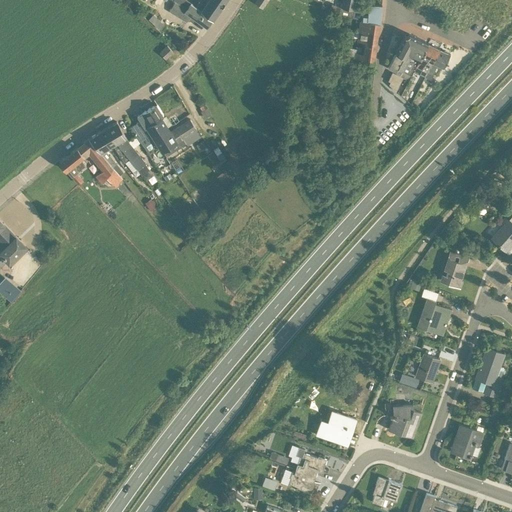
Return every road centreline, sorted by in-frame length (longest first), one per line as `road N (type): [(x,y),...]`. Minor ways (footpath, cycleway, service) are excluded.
road 1 (trunk): [(511,52),(212,380),(114,511)]
road 2 (trunk): [(144,511),(278,341),(511,88)]
road 3 (unclassified): [(0,196),(168,78),(234,0)]
road 4 (residential): [(424,462),(478,304),(511,326)]
